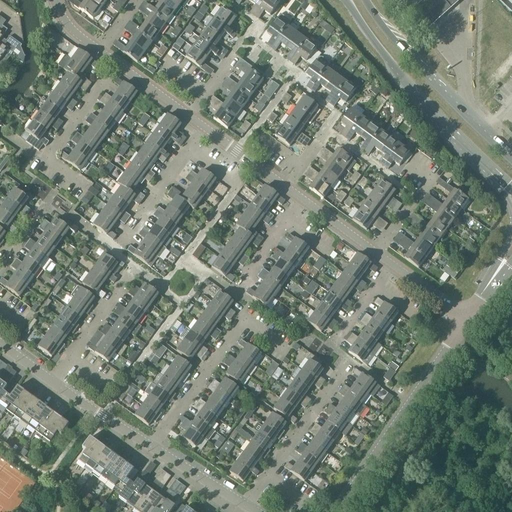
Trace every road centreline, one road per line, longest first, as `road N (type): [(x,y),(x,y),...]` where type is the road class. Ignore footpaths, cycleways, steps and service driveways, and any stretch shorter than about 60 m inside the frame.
road 1 (secondary): [(344,0),(496,176)]
road 2 (unclassified): [(339,511),(466,319)]
road 3 (secondary): [(511,158),(365,0)]
road 4 (residential): [(247,506),(348,361)]
road 5 (residential): [(113,254),(206,129)]
road 6 (residential): [(153,443),(242,321)]
road 7 (residential): [(53,381),(132,269)]
road 8 (residential): [(47,161),(116,62)]
